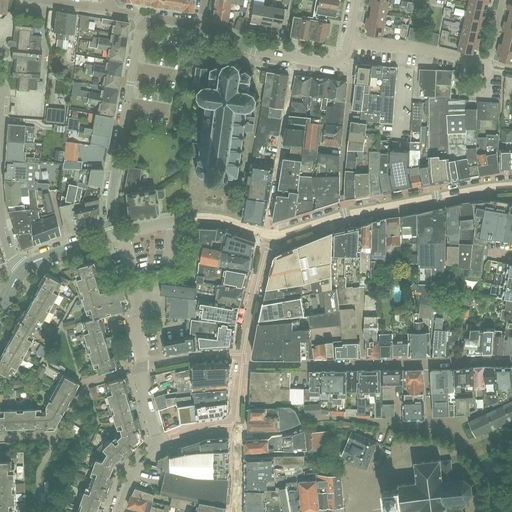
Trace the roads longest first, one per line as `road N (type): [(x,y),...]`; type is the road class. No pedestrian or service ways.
road 1 (unclassified): [(511,185),(345,214),(275,235),(204,217),(120,234)]
road 2 (residential): [(364,362),(242,362),(226,355),(142,366)]
road 3 (residential): [(120,234),(110,193),(141,22)]
road 4 (residential): [(236,432),(292,429),(315,417),(429,425)]
road 5 (residential): [(113,511),(133,466),(157,444),(142,366)]
road 6 (residential): [(429,425),(454,429),(465,443),(455,450),(427,441),(368,480)]
road 7 (residential): [(142,366),(133,327),(144,310),(120,234)]
